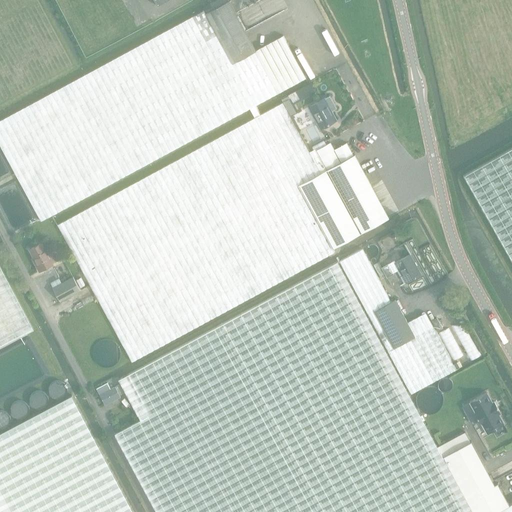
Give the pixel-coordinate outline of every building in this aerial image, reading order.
[(227,0),(205,13),(231,63),(255,50),(227,0)] [(283,35),(255,50),(231,63),(205,13),(203,10),(0,119),(0,145),(40,221),(305,77),(283,35)] [(281,99),(282,100),(290,116),(296,113),(298,111),(294,104),(315,92),(311,84),(310,83),(308,84),(300,88),(296,90),(296,91),(281,99)] [(336,119),(331,110),(335,108),(329,96),(323,99),(322,99),(308,106),(320,128),(336,119)] [(282,102),(57,224),(90,284),(95,294),(132,362),(334,252),(335,252),(333,248),(298,185),(320,173),(309,152),(282,102)] [(320,173),(298,185),(333,248),(389,217),(354,154),(353,155),(347,142),(346,142),(334,149),(330,142),(316,150),(315,149),(315,148),(309,152),(320,173)] [(511,261),(511,146),(463,175),(511,261)] [(394,232),(390,237),(395,240),(399,236),(394,232)] [(52,262),(56,260),(51,251),(47,254),(41,243),(29,249),(35,261),(33,262),(38,271),(52,263),(52,262)] [(362,249),(339,261),(411,394),(456,369),(453,364),(429,320),(425,312),(418,316),(408,322),(415,336),(393,348),(374,311),(391,302),(390,301),(362,249)] [(393,260),(387,263),(381,267),(387,277),(393,273),(399,270),(406,282),(420,273),(409,254),(394,262),(393,260)] [(140,419),(115,434),(156,511),(472,511),(445,461),(437,447),(436,445),(337,262),(337,261),(220,325),(219,323),(118,378),(140,419)] [(0,347),(33,330),(0,267),(0,347)] [(60,300),(80,289),(73,276),(53,287),(60,300)] [(80,287),(85,285),(81,277),(76,280),(80,287)] [(391,302),(374,311),(393,348),(415,336),(408,322),(407,322),(395,299),(391,302)] [(437,318),(431,320),(437,331),(442,328),(437,318)] [(464,325),(451,326),(470,361),(481,355),(464,325)] [(448,328),(438,333),(453,360),(463,355),(448,328)] [(459,361),(453,364),(456,369),(462,366),(459,361)] [(119,394),(122,392),(118,384),(110,389),(107,383),(96,389),(105,404),(120,396),(119,394)] [(492,401),(490,398),(486,392),(469,401),(474,411),(480,424),(481,423),(486,433),(504,423),(499,414),(500,413),(493,400),(492,401)] [(0,433),(0,511),(133,511),(72,396),(0,433)] [(437,446),(437,447),(445,461),(472,511),(511,511),(511,503),(509,505),(498,483),(494,485),(493,482),(483,464),(471,441),(465,431),(437,446)]
